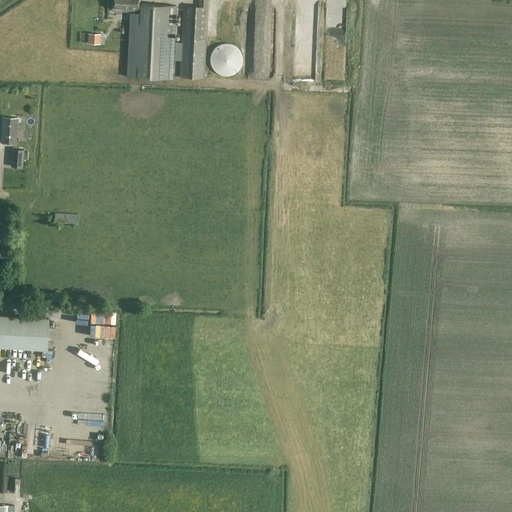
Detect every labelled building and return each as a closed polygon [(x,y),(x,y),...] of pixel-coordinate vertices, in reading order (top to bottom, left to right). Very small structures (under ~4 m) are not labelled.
[(127,12),(128,11),(138,11),(138,0),(111,0),(111,11),(127,12)] [(183,6),(181,42),(173,42),(175,6),(140,4),(140,14),(129,13),(126,77),(172,79),(173,59),(180,60),(179,77),(204,78),(207,0),(198,0),(198,7),(183,6)] [(227,44),(225,43),(223,44),(222,44),(220,45),(218,46),(216,47),(214,49),(213,50),(212,52),(211,53),(210,55),(210,57),(210,59),(210,61),(210,63),(211,66),(212,68),(215,71),(216,73),(218,74),(220,75),(223,75),(227,76),(230,75),(232,75),(235,73),(236,72),(238,71),(239,69),(241,67),(242,63),(242,61),(242,60),(242,58),(242,56),(241,54),(241,52),(239,51),(238,49),(237,47),(234,46),(232,45),(229,44),(227,44)] [(2,117),(0,143),(17,145),(18,118),(2,117)] [(12,148),(12,152),(11,166),(22,167),(24,149),(12,148)] [(77,214),(55,213),(54,223),(77,224),(77,214)] [(0,249),(0,259),(8,260),(8,250),(0,249)] [(0,315),(0,347),(47,350),(49,318),(0,315)]
